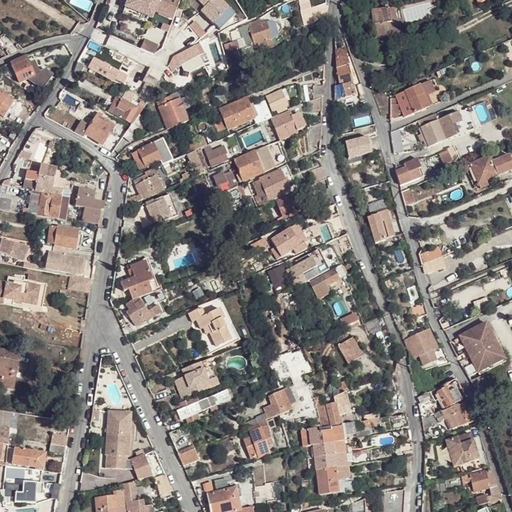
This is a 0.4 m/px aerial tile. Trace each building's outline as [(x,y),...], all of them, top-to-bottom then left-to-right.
[(127,0),(124,10),(142,16),(152,20),(159,2),(155,1),(152,0),(127,0)] [(179,0),(164,0),(162,6),(175,12),(179,0)] [(228,11),(217,0),(213,0),(206,8),(202,11),(215,24),(228,11)] [(326,5),(326,0),(308,0),(311,10),(326,5)] [(142,16),(124,10),(122,16),(139,23),(142,16)] [(372,11),(374,39),(387,38),(387,25),(390,25),(389,10),(372,11)] [(387,25),(387,38),(404,38),(402,10),(389,10),(390,25),(387,25)] [(250,28),(265,23),(264,19),(245,25),(247,30),(248,30),(248,31),(251,31),(250,28)] [(193,23),(205,42),(211,39),(198,20),(193,23)] [(272,22),(265,23),(270,40),(273,39),(276,37),(278,32),(276,25),(272,22)] [(265,23),(250,28),(251,31),(254,43),(255,46),(261,45),(263,51),(272,48),(270,40),(265,23)] [(245,47),(239,29),(230,32),(234,42),(237,42),(244,61),(250,59),(245,47)] [(137,41),(134,47),(135,48),(142,51),(143,51),(152,56),(153,57),(157,48),(146,44),(137,41)] [(246,47),(245,47),(250,59),(250,60),(260,55),(259,52),(263,51),(261,45),(255,46),(254,43),(252,44),(250,44),(251,46),(247,48),(246,47)] [(205,54),(201,45),(174,58),(178,67),(205,54)] [(311,45),(311,59),(325,60),(326,45),(311,45)] [(382,45),(369,48),(375,58),(385,54),(382,45)] [(334,53),(336,70),(346,67),(348,66),(344,50),(334,53)] [(34,63),(29,66),(25,58),(10,65),(19,84),(27,80),(40,90),(51,76),(44,71),(40,73),(34,63)] [(178,67),(174,58),(168,71),(172,74),(178,67)] [(94,60),(89,69),(113,83),(121,86),(127,76),(118,73),(94,60)] [(251,61),(240,65),(242,70),(246,77),(253,75),(250,67),(253,66),(251,61)] [(154,62),(154,63),(156,64),(162,77),(167,68),(154,62)] [(149,85),(142,98),(148,101),(152,95),(156,89),(160,82),(161,79),(162,77),(156,64),(154,63),(147,76),(146,75),(143,82),(149,85)] [(336,70),(338,89),(334,89),(334,101),(337,100),(344,99),(354,96),(346,67),(336,70)] [(167,83),(161,79),(160,82),(156,89),(152,95),(157,99),(167,83)] [(430,81),(420,86),(429,108),(433,106),(428,95),(435,92),(430,81)] [(36,89),(27,85),(23,90),(29,93),(29,92),(33,93),(36,89)] [(314,86),(314,101),(323,97),(325,96),(324,85),(314,86)] [(420,86),(395,96),(404,118),(429,108),(420,86)] [(122,100),(117,109),(125,113),(122,120),(132,126),(138,116),(142,111),(130,104),(134,97),(126,92),(122,100)] [(180,100),(177,94),(170,97),(172,104),(180,100)] [(142,98),(140,96),(136,102),(144,107),(148,101),(142,98)] [(6,97),(0,106),(0,115),(3,118),(14,102),(6,97)] [(107,112),(113,115),(122,100),(116,97),(107,112)] [(172,104),(170,97),(157,103),(159,109),(172,104)] [(314,101),(309,103),(308,111),(322,112),(323,97),(314,101)] [(187,98),(180,101),(184,111),(191,108),(187,98)] [(344,99),(337,100),(339,114),(347,112),(344,99)] [(180,101),(180,100),(172,104),(159,109),(164,123),(185,114),(184,111),(180,101)] [(229,108),(237,126),(255,119),(255,118),(250,108),(247,100),(229,108)] [(236,127),(227,106),(219,109),(229,130),(236,127)] [(290,111),(291,113),(293,117),(298,115),(300,117),(303,116),(301,107),(290,111)] [(125,113),(117,109),(113,115),(121,120),(125,113)] [(273,121),(281,139),(299,132),(293,117),(291,113),(273,121)] [(436,116),(420,123),(422,129),(430,148),(458,137),(457,136),(460,135),(456,125),(463,123),(460,113),(451,117),(438,122),(436,118),(436,116)] [(436,118),(438,122),(451,117),(449,113),(436,118)] [(188,121),(185,114),(164,123),(167,130),(188,121)] [(306,128),(303,120),(300,117),(298,115),(293,117),(299,132),(306,128)] [(147,123),(138,116),(132,126),(131,127),(129,129),(127,133),(124,139),(130,143),(139,132),(144,127),(147,123)] [(98,117),(86,135),(103,146),(114,128),(98,117)] [(224,131),(220,124),(215,126),(218,133),(221,133),(224,131)] [(321,129),(321,125),(307,131),(308,135),(321,129)] [(321,129),(308,135),(308,138),(315,135),(318,135),(321,135),(321,129)] [(422,129),(419,130),(427,149),(430,148),(422,129)] [(110,148),(115,151),(124,139),(127,133),(122,130),(110,148)] [(315,135),(308,138),(310,154),(317,151),(317,141),(321,141),(321,135),(318,135),(315,135)] [(202,149),(203,149),(202,148),(207,146),(203,137),(198,139),(200,143),(188,148),(187,146),(183,148),(186,156),(188,155),(197,151),(202,149)] [(173,160),(163,139),(154,143),(163,165),(173,160)] [(222,143),(205,149),(212,168),(228,161),(225,155),(227,154),(224,147),(222,143)] [(160,162),(152,145),(138,152),(146,168),(160,162)] [(238,145),(229,149),(233,158),(243,154),(238,145)] [(267,148),(264,149),(273,169),(276,168),(267,148)] [(447,151),(445,148),(438,152),(443,161),(452,162),(447,151)] [(452,148),(447,151),(452,162),(453,163),(458,161),(452,148)] [(264,149),(254,153),(262,174),(273,169),(264,149)] [(32,155),(22,151),(19,156),(31,161),(32,155)] [(201,164),(197,151),(188,155),(191,162),(192,164),(190,165),(192,170),(191,171),(195,179),(205,174),(201,164)] [(138,152),(132,155),(140,172),(146,168),(138,152)] [(254,153),(235,161),(240,175),(243,182),(262,174),(254,153)] [(491,165),(489,157),(470,165),(479,184),(485,182),(497,177),(491,165)] [(491,165),(497,177),(511,170),(511,165),(509,158),(491,165)] [(394,173),(399,186),(423,176),(416,160),(404,166),(405,168),(396,173),(394,173)] [(25,172),(22,191),(32,192),(34,193),(41,194),(59,197),(60,192),(51,191),(53,181),(56,169),(40,166),(38,175),(25,172)] [(310,173),(316,185),(326,181),(322,167),(310,173)] [(154,170),(145,173),(147,177),(148,181),(158,177),(160,176),(156,170),(154,171),(154,170)] [(260,181),(253,184),(258,195),(256,196),(261,207),(269,204),(269,201),(290,192),(281,170),(260,179),(260,181)] [(224,174),(214,178),(218,187),(219,187),(222,194),(234,189),(237,188),(238,188),(231,171),(224,174)] [(156,196),(148,181),(147,177),(135,183),(141,196),(133,198),(133,199),(127,201),(126,209),(143,201),(156,196)] [(160,181),(158,177),(148,181),(156,196),(165,192),(164,189),(160,181)] [(56,178),(54,188),(64,190),(66,179),(56,178)] [(485,182),(479,184),(482,192),(488,189),(485,182)] [(75,200),(91,203),(94,190),(86,189),(87,187),(78,185),(75,200)] [(242,199),(246,198),(241,186),(238,188),(237,188),(242,199)] [(235,192),(234,189),(222,194),(224,197),(228,196),(235,192)] [(411,189),(402,193),(406,206),(415,203),(411,189)] [(336,205),(330,190),(319,195),(325,210),(336,205)] [(27,216),(36,218),(41,194),(34,193),(32,192),(27,212),(27,216)] [(179,214),(170,193),(155,200),(164,221),(179,214)] [(0,194),(0,201),(10,204),(9,208),(14,209),(17,198),(0,194)] [(65,223),(68,199),(68,198),(63,198),(59,197),(41,194),(36,218),(59,222),(65,223)] [(213,205),(209,194),(203,198),(207,207),(213,205)] [(296,195),(277,204),(284,218),(295,213),(297,217),(304,214),(296,195)] [(102,212),(103,205),(91,203),(75,200),(74,209),(84,211),(81,226),(88,227),(88,224),(97,226),(99,212),(102,212)] [(0,201),(0,211),(12,214),(14,209),(9,208),(10,204),(0,201)] [(369,205),(373,219),(377,218),(377,217),(386,214),(383,201),(369,205)] [(295,213),(284,218),(286,222),(297,218),(297,217),(295,213)] [(373,219),(368,221),(376,246),(386,244),(385,242),(395,239),(386,214),(377,217),(377,218),(373,219)] [(346,232),(342,224),(331,228),(334,237),(346,232)] [(301,234),(297,226),(291,230),(300,247),(306,243),(307,243),(306,242),(313,238),(308,230),(301,234)] [(75,251),(78,232),(55,228),(53,246),(75,251)] [(291,230),(272,240),(276,248),(272,251),(277,260),(297,249),(300,247),(291,230)] [(347,235),(338,240),(344,253),(353,249),(347,235)] [(267,245),(265,240),(251,246),(254,251),(267,245)] [(14,246),(15,246),(16,243),(5,242),(0,255),(9,258),(12,251),(14,246)] [(300,247),(297,249),(299,253),(305,250),(307,254),(311,252),(306,243),(300,247)] [(25,257),(27,250),(15,246),(14,246),(12,251),(19,255),(25,257)] [(331,247),(321,253),(321,254),(331,271),(331,272),(342,267),(343,267),(331,247)] [(69,252),(51,248),(50,253),(68,257),(69,252)] [(318,249),(303,258),(306,262),(321,254),(321,253),(318,249)] [(23,263),(25,257),(19,255),(12,251),(9,258),(23,263)] [(50,253),(47,270),(81,276),(83,260),(68,257),(50,253)] [(303,258),(296,262),(301,271),(304,277),(306,276),(309,282),(331,271),(321,254),(306,262),(303,258)] [(432,255),(418,258),(424,278),(437,274),(432,255)] [(130,290),(134,301),(144,297),(153,294),(150,284),(155,282),(147,261),(131,267),(132,270),(135,278),(132,280),(122,283),(125,292),(130,290)] [(347,277),(342,267),(335,271),(340,281),(347,277)] [(286,292),(284,282),(287,281),(283,268),(266,272),(273,296),(286,292)] [(301,271),(295,274),(299,282),(305,279),(304,277),(301,271)] [(340,281),(335,271),(322,278),(328,288),(340,281)] [(89,295),(91,281),(69,277),(67,291),(89,295)] [(321,277),(310,283),(319,300),(331,294),(328,288),(322,278),(321,277)] [(223,290),(217,278),(208,282),(214,295),(223,290)] [(35,300),(38,288),(11,284),(11,289),(4,288),(5,286),(0,285),(0,306),(11,309),(12,304),(26,306),(27,298),(35,300)] [(27,298),(26,306),(34,308),(35,300),(27,298)] [(126,314),(135,326),(145,320),(146,321),(163,311),(160,305),(149,311),(142,300),(136,304),(134,301),(127,307),(130,312),(126,314)] [(489,310),(486,300),(480,302),(483,312),(489,310)] [(481,313),(477,303),(472,305),(475,315),(481,313)] [(423,304),(411,308),(414,320),(426,316),(423,304)] [(203,309),(189,316),(193,324),(197,322),(201,331),(202,331),(204,330),(208,328),(210,335),(216,348),(233,341),(223,320),(226,319),(221,310),(206,317),(203,309)] [(356,315),(341,321),(342,324),(357,318),(356,315)] [(342,324),(346,333),(361,327),(357,318),(342,324)] [(376,320),(365,325),(368,336),(381,331),(376,320)] [(461,339),(477,376),(505,364),(489,327),(461,339)] [(428,331),(408,340),(417,359),(420,358),(423,367),(436,362),(431,352),(437,350),(428,331)] [(353,338),(338,346),(347,364),(362,357),(353,338)] [(408,340),(405,341),(415,360),(417,359),(408,340)] [(0,390),(1,391),(1,386),(9,387),(13,369),(14,365),(18,364),(20,356),(13,354),(0,351),(0,390)] [(178,379),(186,399),(221,386),(214,366),(207,369),(204,362),(188,368),(191,374),(188,375),(178,379)] [(443,409),(446,408),(464,402),(457,389),(450,393),(447,388),(438,393),(436,396),(441,404),(443,409)] [(296,404),(289,389),(285,391),(291,405),(292,406),(296,404)] [(284,390),(268,397),(274,409),(275,412),(291,405),(285,391),(284,390)] [(178,413),(181,422),(188,419),(190,426),(201,421),(199,415),(217,407),(232,400),(228,391),(200,403),(199,399),(188,404),(187,403),(175,408),(176,412),(178,413)] [(177,394),(171,397),(173,403),(179,401),(177,394)] [(406,415),(402,395),(391,397),(393,417),(406,415)] [(428,395),(418,400),(421,406),(425,404),(427,409),(433,406),(428,395)] [(156,403),(159,410),(174,404),(173,403),(171,397),(156,403)] [(325,402),(319,404),(325,429),(332,428),(343,424),(341,418),(339,418),(336,404),(326,406),(325,402)] [(473,423),(465,404),(447,411),(450,420),(454,429),(455,431),(473,423)] [(275,412),(274,409),(265,412),(266,415),(257,419),(258,421),(242,426),(244,431),(249,429),(267,422),(284,415),(293,411),(294,410),(292,406),(291,405),(275,412)] [(365,422),(375,420),(373,415),(379,412),(376,405),(362,411),(365,422)] [(100,412),(93,411),(91,422),(99,422),(100,412)] [(293,411),(284,415),(286,422),(291,420),(296,419),(293,411)] [(0,439),(7,441),(10,414),(0,412),(0,439)] [(442,412),(435,416),(439,423),(446,419),(442,412)] [(106,469),(128,470),(130,415),(109,414),(106,456),(107,456),(106,469)] [(406,415),(393,417),(390,417),(391,422),(392,432),(409,428),(406,415)] [(424,431),(437,423),(432,416),(427,419),(426,417),(422,419),(424,431)] [(365,422),(363,422),(365,429),(367,430),(372,429),(371,425),(391,422),(390,417),(375,420),(365,422)] [(267,422),(249,429),(251,434),(268,427),(267,422)] [(313,433),(315,446),(333,444),(339,443),(345,442),(344,437),(356,435),(355,425),(343,427),(343,428),(331,429),(332,431),(313,433)] [(245,441),(252,461),(259,458),(260,459),(270,455),(268,448),(274,446),(269,433),(270,433),(268,427),(250,434),(252,439),(245,441)] [(467,436),(442,446),(452,471),(461,468),(464,476),(467,475),(481,471),(474,452),(471,453),(468,446),(471,445),(467,436)] [(67,438),(52,437),(50,446),(65,448),(67,438)] [(333,444),(334,456),(341,455),(347,454),(354,453),(352,440),(345,442),(339,443),(333,444)] [(334,456),(333,444),(315,446),(316,458),(334,456)] [(411,452),(411,444),(404,444),(402,444),(402,453),(405,453),(411,452)] [(63,459),(65,448),(50,446),(49,456),(63,459)] [(178,454),(180,457),(196,451),(194,446),(178,454)] [(34,469),(37,455),(14,451),(11,466),(34,469)] [(196,451),(180,457),(184,467),(200,462),(196,451)] [(147,454),(133,458),(138,479),(152,476),(147,454)] [(341,455),(334,456),(335,469),(352,466),(352,464),(348,464),(347,454),(341,455)] [(42,470),(44,456),(37,455),(34,469),(34,472),(42,474),(42,470)] [(335,469),(334,456),(316,458),(317,471),(335,469)] [(320,496),(338,494),(337,483),(337,481),(349,480),(351,480),(350,469),(352,468),(352,466),(335,469),(317,471),(320,496)] [(490,472),(485,474),(489,489),(496,487),(490,472)] [(489,489),(485,474),(470,477),(472,485),(473,485),(475,493),(484,490),(489,489)] [(170,486),(166,476),(153,479),(156,489),(160,488),(170,486)] [(226,480),(214,482),(215,489),(228,486),(226,480)] [(393,480),(393,489),(399,488),(405,488),(405,480),(393,480)] [(349,482),(344,483),(345,493),(353,492),(352,482),(349,482)] [(211,483),(204,485),(206,493),(213,491),(211,483)] [(344,483),(337,483),(338,494),(345,494),(345,493),(344,483)] [(14,498),(15,505),(36,506),(38,485),(23,485),(23,498),(14,498)] [(160,488),(163,497),(169,495),(168,493),(173,491),(170,486),(160,488)] [(501,500),(496,487),(489,489),(484,490),(486,499),(487,504),(501,500)] [(237,488),(226,491),(231,511),(238,511),(242,511),(237,488)] [(317,490),(305,491),(306,500),(318,499),(317,490)] [(231,511),(226,491),(213,494),(207,495),(210,511),(231,511)] [(402,511),(402,492),(387,493),(387,511),(402,511)] [(126,503),(125,496),(120,497),(116,497),(118,509),(127,508),(126,503)] [(99,511),(118,509),(116,497),(95,501),(96,511),(99,511)] [(146,511),(146,507),(144,500),(126,503),(127,508),(127,511),(146,511)] [(365,511),(364,501),(353,505),(353,511),(365,511)]
